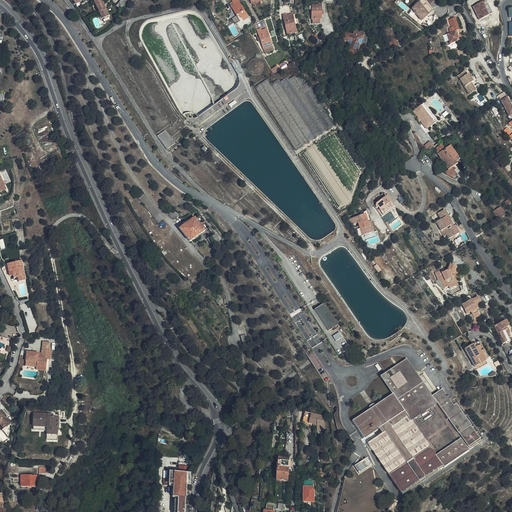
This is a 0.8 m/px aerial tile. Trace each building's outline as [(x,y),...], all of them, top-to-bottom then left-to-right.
[(108,15),(99,0),(92,0),(102,18),(108,15)] [(126,4),(128,0),(119,0),(115,5),(121,10),(126,4)] [(240,21),(236,23),(236,25),(235,25),(238,30),(246,25),(251,22),(237,0),(231,0),(234,4),(231,6),(240,21)] [(431,14),(433,12),(423,0),(422,0),(412,9),(422,20),(427,16),(434,24),(440,19),(436,15),(433,16),(431,14)] [(487,0),(483,2),(489,15),(493,13),(487,0)] [(489,15),(483,2),(473,7),(479,20),(489,15)] [(321,19),(321,5),(312,5),(312,19),(313,19),(313,23),(320,23),(320,19),(321,19)] [(295,24),(298,23),(297,18),(295,19),(294,14),(287,16),(287,14),(283,14),(288,34),(297,32),(295,24)] [(459,29),(458,27),(457,23),(456,18),(449,20),(451,27),(449,28),(450,33),(448,34),(451,43),(459,40),(457,35),(459,34),(458,30),(459,29)] [(247,28),(250,32),(256,28),(254,24),(247,28)] [(398,45),(389,28),(384,31),(393,47),(398,45)] [(260,38),(264,49),(272,46),(267,29),(262,31),(261,29),(257,30),(260,38)] [(362,39),(364,34),(360,33),(358,34),(357,32),(355,31),(353,35),(346,33),(343,40),(348,41),(349,41),(352,42),(351,44),(350,45),(348,51),(357,54),(358,52),(357,50),(358,50),(360,46),(360,45),(362,45),(363,41),(362,39)] [(272,46),(264,49),(266,54),(274,51),(272,46)] [(264,67),(264,65),(264,63),(262,61),(261,59),(262,55),(256,54),(255,58),(254,59),(253,59),(252,59),(251,60),(250,61),(249,63),(248,64),(248,66),(248,69),(249,72),(252,74),(254,75),(257,75),(259,75),(260,74),(262,73),(263,71),(264,69),(264,67)] [(465,78),(463,75),(458,77),(470,95),(475,92),(469,81),(471,80),(468,76),(466,77),(465,78)] [(335,125),(308,83),(305,85),(299,77),(296,79),(295,77),(288,81),(286,78),(280,82),(278,80),(272,84),(268,79),(255,87),(296,151),(335,125)] [(475,87),(471,80),(469,81),(475,92),(481,88),(478,85),(475,87)] [(511,107),(507,98),(502,101),(509,115),(511,113),(511,107)] [(424,105),(421,107),(435,125),(438,123),(424,105)] [(435,125),(421,107),(414,112),(420,119),(422,122),(428,130),(435,125)] [(361,175),(365,166),(342,131),(341,132),(338,127),(299,153),(303,159),(322,188),(337,211),(350,203),(356,187),(361,175)] [(175,143),(165,130),(158,135),(157,136),(167,149),(169,148),(175,143)] [(460,162),(450,146),(438,153),(449,169),(460,162)] [(219,161),(212,154),(211,156),(218,162),(219,161)] [(495,159),(492,162),(498,169),(501,166),(495,159)] [(479,167),(475,160),(472,162),(470,164),(475,170),(479,167)] [(140,187),(135,191),(159,220),(164,217),(140,187)] [(394,207),(387,196),(377,203),(384,214),(394,207)] [(501,207),(494,211),(498,219),(505,215),(501,207)] [(180,213),(177,209),(173,209),(169,212),(174,218),(180,213)] [(458,233),(445,209),(438,213),(441,219),(437,221),(444,236),(447,235),(449,238),(458,233)] [(372,233),(368,222),(366,214),(357,216),(348,219),(352,225),(358,223),(362,236),(372,233)] [(204,230),(204,229),(194,218),(180,228),(190,241),(204,230)] [(25,281),(21,262),(7,264),(10,276),(13,275),(14,279),(17,278),(18,282),(25,281)] [(460,268),(450,264),(448,269),(445,271),(441,273),(440,271),(436,273),(439,279),(440,279),(445,288),(449,286),(450,289),(458,285),(454,275),(457,276),(460,268)] [(442,289),(445,288),(440,279),(439,279),(437,280),(437,281),(442,289)] [(480,308),(478,304),(482,302),(479,296),(462,304),(467,313),(471,312),(472,314),(474,318),(480,315),(477,310),(480,308)] [(329,330),(338,324),(324,302),(315,308),(329,330)] [(511,331),(507,320),(495,325),(504,343),(511,339),(511,331)] [(333,335),(336,340),(343,337),(340,332),(333,335)] [(41,355),(40,356),(37,355),(37,354),(26,353),(25,359),(30,359),(30,363),(36,363),(36,366),(46,367),(48,367),(49,361),(49,356),(50,351),(48,351),(49,344),(42,343),(41,355)] [(481,344),(478,346),(475,347),(473,344),(465,348),(476,369),(479,368),(477,366),(486,361),(483,354),(486,353),(481,344)] [(444,470),(470,454),(468,451),(432,397),(407,358),(382,375),(394,393),(352,420),(363,438),(381,426),(384,431),(368,441),(402,493),(415,484),(415,485),(442,468),(444,470)] [(442,390),(432,397),(468,451),(478,443),(469,429),(470,428),(456,406),(454,407),(442,390)] [(299,407),(288,411),(287,416),(299,417),(299,407)] [(12,425),(0,410),(0,423),(1,425),(4,428),(4,429),(5,428),(7,431),(10,432),(12,425)] [(326,431),(323,417),(317,415),(317,411),(306,410),(302,423),(317,427),(317,432),(326,431)] [(57,431),(58,418),(62,419),(63,414),(34,412),(33,429),(46,430),(57,431)] [(290,466),(290,461),(287,461),(287,458),(278,457),(278,461),(277,461),(276,480),(287,481),(288,466),(290,466)] [(368,458),(354,465),(358,472),(372,465),(368,458)] [(189,462),(179,462),(178,472),(174,472),(173,485),(173,497),(178,497),(186,498),(186,485),(190,485),(190,472),(188,472),(189,462)] [(35,487),(36,482),(38,482),(38,475),(20,475),(20,487),(35,487)] [(314,487),(303,487),(303,501),(303,502),(309,502),(313,502),(314,487)] [(186,505),(186,498),(178,497),(177,511),(188,511),(189,505),(186,505)] [(303,502),(303,501),(299,505),(296,504),(296,511),(302,511),(303,507),(309,502),(303,502)]
